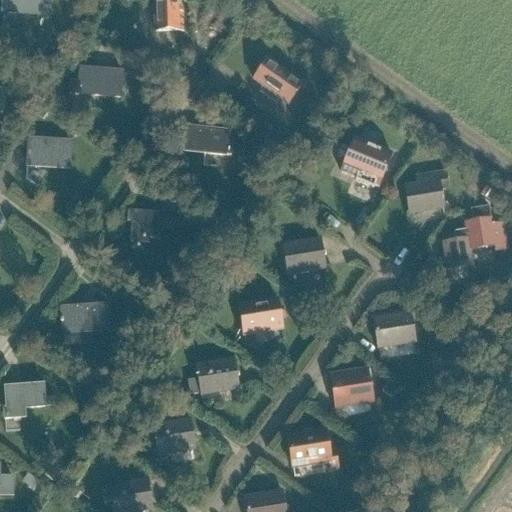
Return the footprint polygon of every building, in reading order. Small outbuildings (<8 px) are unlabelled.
[(2,0),(1,15),(47,19),(48,12),(51,12),(52,1),(44,0),(2,0)] [(176,0),(153,0),(155,33),(182,32),(181,14),(177,15),(176,0)] [(21,72),(18,61),(9,63),(12,74),(21,72)] [(287,106),(301,86),(267,62),(253,81),(262,88),(259,92),(275,103),(278,99),(287,106)] [(69,83),(68,97),(119,102),(122,75),(80,71),(79,84),(69,83)] [(326,106),(334,96),(328,91),(320,102),(326,106)] [(42,106),(35,115),(43,121),(50,112),(42,106)] [(225,157),(231,158),(233,145),(227,145),(227,137),(186,132),(184,154),(225,159),(225,157)] [(27,140),(25,170),(70,173),(71,144),(27,140)] [(377,189),(391,156),(354,141),(349,152),(340,148),(336,159),(345,163),(340,174),(355,180),(354,182),(373,190),(373,188),(377,189)] [(416,186),(403,188),(409,218),(443,212),(439,189),(446,188),(443,173),(415,178),(416,186)] [(485,189),(480,197),(490,203),(494,195),(485,189)] [(472,223),(464,225),(465,232),(466,232),(469,253),(470,253),(494,249),(495,254),(508,252),(503,224),(491,226),(488,208),(470,211),(472,223)] [(128,214),(127,224),(132,224),(131,239),(160,241),(161,230),(173,231),(174,216),(128,214)] [(472,268),(470,253),(469,253),(466,232),(465,232),(453,234),(454,239),(448,240),(448,243),(441,244),(446,272),(472,268)] [(319,242),(281,247),(286,279),(324,274),(319,242)] [(236,274),(246,282),(254,272),(244,264),(236,274)] [(237,309),(243,340),(244,340),(243,337),(279,330),(279,333),(280,333),(275,302),(274,302),(274,303),(238,309),(237,309)] [(58,309),(60,332),(60,337),(110,334),(108,306),(58,309)] [(127,313),(138,322),(143,314),(132,306),(127,313)] [(411,315),(371,321),(377,353),(415,347),(411,315)] [(189,397),(199,396),(200,399),(237,393),(232,362),(195,367),(197,381),(187,382),(189,397)] [(368,374),(329,380),(335,412),(373,406),(368,374)] [(397,392),(387,385),(381,393),(391,400),(397,392)] [(24,420),(24,411),(45,410),(43,388),(5,390),(6,411),(4,411),(4,421),(24,420)] [(189,421),(151,427),(156,459),(194,453),(189,421)] [(325,433),(286,439),(291,472),(328,466),(329,472),(338,471),(335,452),(329,453),(325,433)] [(0,497),(12,498),(12,480),(0,479),(0,497)] [(26,481),(21,488),(31,495),(36,488),(26,481)] [(109,490),(100,492),(103,507),(111,505),(112,511),(150,511),(145,481),(108,487),(109,490)] [(285,511),(282,493),(243,499),(244,511),(285,511)]
